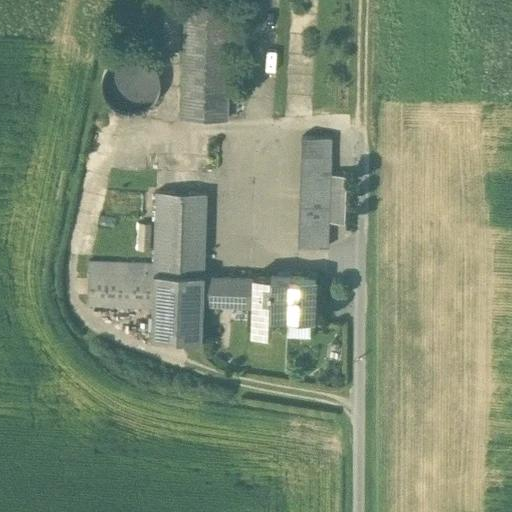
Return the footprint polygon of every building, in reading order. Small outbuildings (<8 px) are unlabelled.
[(229,6),(186,5),(183,119),(226,120),(229,6)] [(158,94),(160,83),(158,72),(152,62),(142,56),(131,54),(120,56),(110,63),(104,73),(102,84),(105,95),(111,104),(121,111),(132,113),(143,110),(152,104),(158,94)] [(264,77),(263,99),(272,99),(273,77),(264,77)] [(332,138),(302,137),(299,220),(329,221),(331,174),(332,138)] [(347,174),(331,174),(329,221),(345,222),(347,174)] [(207,193),(156,191),(154,263),(153,306),(151,338),(202,340),(203,305),(204,275),(207,193)] [(329,221),(299,220),(298,245),(328,247),(329,221)] [(140,240),(154,239),(153,221),(139,222),(140,240)] [(154,263),(88,261),(87,304),(153,306),(154,263)] [(315,278),(254,276),(254,278),(204,275),(203,305),(253,306),(252,316),(253,316),(253,333),(271,333),(271,317),(287,317),(287,318),(314,319),(315,278)]
